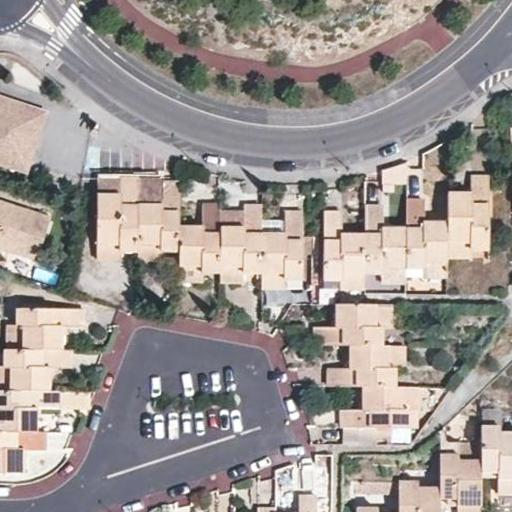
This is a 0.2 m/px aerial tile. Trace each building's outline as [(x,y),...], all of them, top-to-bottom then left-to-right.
[(0,167),(27,177),(45,124),(36,112),(23,107),(21,114),(10,110),(12,104),(0,99),(0,167)] [(23,107),(12,104),(10,110),(21,114),(23,107)] [(48,116),(36,112),(45,124),(48,116)] [(406,165),(381,168),(383,185),(408,182),(406,165)] [(119,237),(137,237),(137,232),(138,195),(138,170),(138,167),(118,167),(96,166),(96,246),(119,246),(119,237)] [(138,195),(137,232),(159,232),(159,241),(179,241),(179,226),(179,218),(179,175),(160,174),(160,171),(156,170),(138,170),(138,195)] [(472,192),(447,191),(447,221),(447,232),(471,232),(471,241),(488,241),(489,172),(474,172),(472,173),(472,192)] [(179,218),(179,226),(179,241),(178,257),(201,258),(201,263),(220,264),(220,258),(221,205),(221,198),(204,198),(203,218),(179,218)] [(244,204),(221,205),(220,258),(243,259),(243,265),(262,265),(262,228),(262,201),(244,200),(244,204)] [(407,201),(407,228),(406,264),(426,265),(426,258),(447,258),(447,249),(447,232),(447,221),(425,221),(425,201),(407,201)] [(0,251),(35,263),(49,219),(0,202),(0,251)] [(262,228),(262,265),(284,267),(284,272),(304,273),(305,207),(286,207),(286,229),(262,228)] [(384,208),(366,207),(366,234),(366,271),(366,272),(383,272),(383,264),(406,264),(407,228),(384,228),(384,208)] [(366,271),(366,234),(344,234),(343,213),(326,213),(325,277),(344,277),(344,271),(366,271)] [(159,232),(137,232),(137,237),(137,246),(159,246),(159,241),(159,232)] [(471,232),(447,232),(447,249),(471,249),(471,241),(471,232)] [(201,258),(178,257),(178,273),(200,273),(201,263),(201,258)] [(243,259),(220,258),(220,264),(220,274),(243,274),(243,265),(243,259)] [(447,274),(447,258),(426,258),(426,265),(426,274),(447,274)] [(406,281),(406,264),(383,264),(383,272),(383,281),(406,281)] [(262,265),(262,280),(283,281),(284,280),(284,272),(284,267),(262,265)] [(366,272),(366,271),(344,271),(344,277),(344,287),(365,288),(366,272)] [(318,346),(352,346),(386,346),(386,325),(379,325),(379,304),(365,304),(339,304),(339,325),(318,325),(318,346)] [(396,305),(379,304),(379,325),(386,325),(395,324),(396,305)] [(23,329),(23,353),(61,353),(61,330),(83,330),(83,310),(16,311),(16,329),(23,329)] [(386,346),(352,346),(352,366),(331,366),(331,386),(365,386),(397,386),(396,366),(390,366),(390,346),(386,346)] [(406,346),(390,346),(390,366),(396,366),(406,366),(406,346)] [(10,371),(10,393),(47,394),(48,370),(70,370),(70,353),(61,353),(23,353),(4,353),(4,371),(10,371)] [(404,407),(404,387),(397,386),(365,386),(365,408),(344,408),(344,427),(409,427),(409,408),(404,407)] [(421,408),(422,387),(404,387),(404,407),(409,408),(416,408),(421,408)] [(0,434),(35,435),(35,411),(56,411),(57,410),(57,394),(47,394),(10,393),(0,393),(0,434)] [(500,428),(481,428),(481,444),(481,469),(498,471),(498,477),(511,477),(511,434),(500,433),(500,428)] [(45,452),(45,435),(35,435),(0,434),(0,474),(23,475),(23,454),(24,453),(43,453),(45,452)] [(440,487),(440,498),(457,498),(457,504),(481,504),(481,469),(481,444),(456,444),(456,455),(440,455),(440,487)] [(511,491),(511,477),(498,477),(498,492),(511,491)] [(400,497),(400,484),(358,482),(358,496),(400,497)] [(440,511),(440,498),(440,487),(418,487),(418,482),(400,482),(400,484),(400,497),(399,511),(440,511)] [(299,511),(317,511),(318,496),(300,495),(299,511)]
